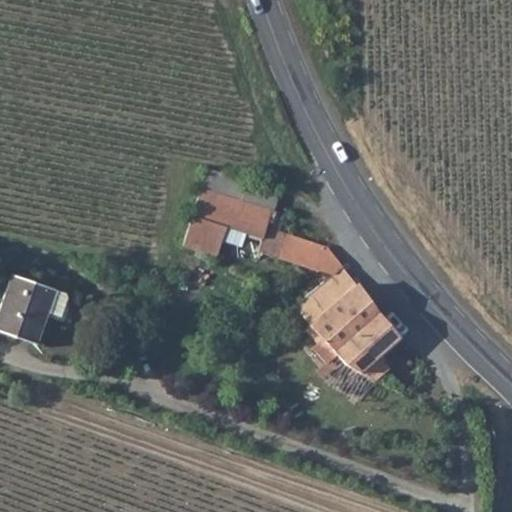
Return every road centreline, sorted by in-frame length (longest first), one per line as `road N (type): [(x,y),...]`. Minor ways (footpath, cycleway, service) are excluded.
road 1 (secondary): [(259,0),(332,170),(431,306),(511,388)]
road 2 (track): [(472,511),(459,422),(414,285)]
